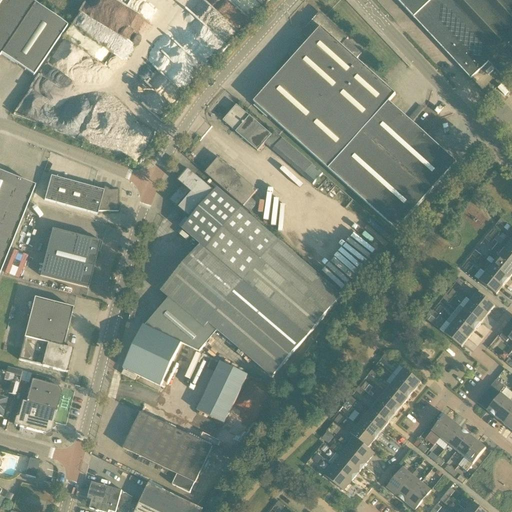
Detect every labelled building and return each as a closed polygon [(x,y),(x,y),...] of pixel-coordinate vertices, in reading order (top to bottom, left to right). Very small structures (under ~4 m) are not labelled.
[(0,0),(0,56),(1,54),(35,4),(28,0),(0,0)] [(89,0),(132,29),(137,21),(134,19),(137,13),(118,0),(89,0)] [(191,45),(188,57),(166,66),(157,58),(165,79),(157,88),(154,80),(157,79),(148,71),(142,77),(173,105),(268,0),(264,0),(263,0),(236,0),(235,5),(248,17),(218,11),(205,0),(195,0),(194,2),(207,14),(194,20),(189,41),(181,40),(184,47),(191,45)] [(397,0),(412,16),(429,0),(397,0)] [(503,79),(511,68),(511,0),(429,0),(412,16),(471,79),(489,63),(503,79)] [(67,26),(35,4),(1,54),(34,76),(67,26)] [(329,170),(389,103),(396,95),(357,60),(362,54),(347,41),(348,39),(320,13),(302,33),(310,40),(254,103),(329,170)] [(457,163),(389,103),(329,170),(396,231),(457,163)] [(322,174),(275,132),(272,136),(249,117),(237,106),(223,121),(236,133),(258,152),(265,144),(272,150),(312,185),(322,174)] [(257,191),(226,165),(219,158),(205,174),(244,207),(257,191)] [(0,274),(35,187),(0,172),(0,274)] [(170,201),(191,219),(215,192),(193,174),(170,201)] [(51,177),(44,201),(97,215),(98,212),(118,212),(118,191),(93,191),(93,188),(51,177)] [(215,192),(191,219),(183,230),(203,247),(164,293),(202,326),(207,321),(208,322),(207,323),(272,378),(306,337),(342,296),(279,243),(217,189),(215,192)] [(287,213),(286,202),(276,203),(276,213),(287,213)] [(508,224),(502,219),(498,223),(504,228),(508,224)] [(367,223),(364,225),(383,244),(385,241),(367,223)] [(357,273),(378,250),(374,246),(377,242),(361,227),(336,254),(357,273)] [(488,235),(494,240),(499,234),(493,229),(488,235)] [(52,230),(40,276),(89,289),(98,252),(100,252),(102,243),(52,230)] [(494,240),(488,235),(485,239),(491,244),(494,240)] [(505,249),(511,254),(511,241),(507,237),(501,246),(505,249)] [(511,254),(505,249),(501,246),(498,244),(492,251),(511,267),(511,254)] [(481,256),(475,251),(472,256),(478,261),(481,256)] [(511,267),(492,251),(488,256),(495,261),(492,265),(510,279),(511,277),(511,267)] [(462,268),(466,271),(468,273),(473,267),(467,262),(462,268)] [(492,265),(486,273),(504,287),(510,279),(492,265)] [(497,296),(504,287),(486,273),(479,282),(497,296)] [(466,284),(459,279),(456,283),(462,288),(466,284)] [(451,289),(448,293),(446,295),(452,300),(457,294),(451,289)] [(477,293),(471,301),(488,316),(495,307),(477,293)] [(443,299),(448,303),(449,304),(452,300),(446,295),(443,299)] [(460,306),(464,310),(482,324),(488,316),(471,301),(467,298),(460,306)] [(67,373),(68,368),(73,350),(66,348),(69,336),(66,335),(73,309),(34,299),(18,361),(67,373)] [(438,305),(433,311),(439,316),(444,310),(438,305)] [(464,310),(458,318),(475,332),(482,324),(464,310)] [(433,324),(436,320),(439,316),(433,311),(427,319),(433,324)] [(451,326),(469,340),(475,332),(458,318),(451,326)] [(447,322),(440,331),(444,334),(448,337),(461,348),(462,348),(469,340),(451,326),(447,322)] [(511,341),(511,325),(510,324),(500,337),(507,342),(509,339),(511,341)] [(144,326),(123,369),(161,387),(182,344),(145,327),(144,326)] [(385,355),(382,359),(388,364),(392,360),(385,355)] [(221,363),(209,386),(197,411),(224,424),(248,376),(221,363)] [(372,371),(378,377),(383,370),(377,365),(372,371)] [(16,396),(22,372),(7,368),(4,380),(12,382),(8,394),(16,396)] [(397,378),(415,392),(422,384),(404,370),(397,378)] [(369,375),(375,380),(378,383),(381,379),(378,377),(372,371),(369,375)] [(391,386),(408,400),(415,392),(397,378),(391,386)] [(53,423),(56,412),(61,393),(58,388),(32,381),(22,418),(18,418),(15,419),(14,424),(16,427),(46,435),(51,432),(52,429),(53,429),(55,428),(56,426),(55,424),(53,423)] [(370,386),(364,381),(359,387),(365,392),(368,389),(371,391),(373,388),(370,386)] [(384,381),(378,389),(402,408),(408,400),(391,386),(384,381)] [(494,384),(492,386),(502,393),(506,389),(496,381),(494,384)] [(492,386),(489,390),(498,398),(502,394),(502,393),(492,386)] [(365,392),(359,387),(356,391),(362,396),(365,392)] [(378,389),(371,397),(378,402),(395,417),(402,408),(378,389)] [(498,398),(489,390),(485,395),(495,403),(498,398)] [(510,401),(502,394),(498,398),(495,403),(491,407),(487,412),(495,418),(510,401)] [(495,403),(485,395),(481,399),(491,407),(495,403)] [(351,397),(346,404),(352,409),(357,402),(351,397)] [(491,407),(481,399),(478,404),(487,412),(491,407)] [(511,414),(511,402),(510,401),(495,418),(504,425),(511,414)] [(371,411),(389,425),(395,417),(378,402),(371,411)] [(346,404),(343,408),(355,417),(358,413),(355,411),(346,404)] [(364,419),(382,433),(389,425),(371,411),(364,419)] [(213,448),(141,413),(124,449),(177,475),(172,485),(190,493),(195,483),(196,484),(213,448)] [(344,419),(338,414),(333,420),(339,425),(344,419)] [(360,415),(353,423),(354,424),(358,427),(375,441),(382,433),(364,419),(360,415)] [(426,440),(430,443),(435,446),(440,439),(454,423),(445,416),(426,440)] [(440,439),(448,446),(462,429),(454,423),(440,439)] [(375,441),(358,427),(351,435),(355,438),(369,449),(375,441)] [(456,452),(470,436),(462,429),(448,446),(456,452)] [(328,444),(334,438),(328,433),(322,439),(328,444)] [(478,442),(470,436),(456,452),(464,459),(478,442)] [(369,449),(355,438),(349,445),(347,447),(367,463),(375,454),(369,449)] [(468,462),(463,469),(467,473),(473,465),(486,449),(478,442),(464,459),(468,462)] [(419,449),(425,454),(428,450),(422,445),(419,449)] [(321,451),(329,458),(333,453),(325,446),(321,451)] [(347,447),(340,457),(359,473),(367,463),(347,447)] [(429,457),(435,462),(438,458),(432,453),(429,457)] [(322,458),(317,455),(313,460),(318,464),(322,458)] [(26,475),(30,458),(22,456),(18,474),(26,475)] [(340,457),(332,466),(352,482),(359,473),(340,457)] [(37,478),(41,460),(31,458),(27,476),(37,478)] [(445,463),(438,458),(435,462),(441,467),(445,463)] [(332,466),(324,476),(344,492),(352,482),(332,466)] [(445,470),(448,472),(451,475),(454,471),(448,466),(445,470)] [(397,496),(413,476),(403,468),(387,488),(397,496)] [(451,475),(457,480),(461,476),(454,471),(451,475)] [(406,504),(422,484),(415,478),(413,476),(397,496),(406,504)] [(463,485),(466,481),(461,476),(457,480),(463,485)] [(111,511),(115,511),(122,491),(92,483),(88,496),(93,497),(90,509),(100,511),(109,511),(111,511)] [(202,511),(203,510),(149,484),(135,511),(202,511)] [(422,484),(406,504),(415,511),(431,491),(422,484)] [(451,489),(448,493),(446,495),(450,498),(455,492),(451,489)] [(13,496),(7,493),(4,498),(11,501),(13,496)] [(445,504),(450,498),(446,495),(441,501),(445,504)] [(466,511),(484,511),(473,503),(469,507),(462,501),(459,505),(466,511)] [(279,502),(272,510),(274,511),(281,511),(285,507),(279,502)]
